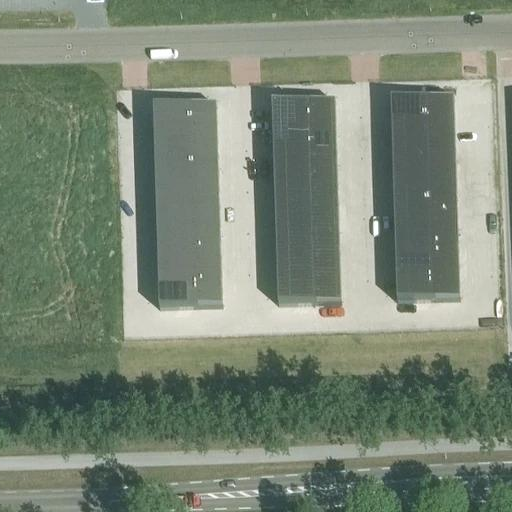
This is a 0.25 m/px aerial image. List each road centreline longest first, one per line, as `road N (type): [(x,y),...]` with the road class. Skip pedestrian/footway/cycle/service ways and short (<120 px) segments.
road 1 (secondary): [(0,507),(511,486)]
road 2 (unclassified): [(0,45),(511,34)]
